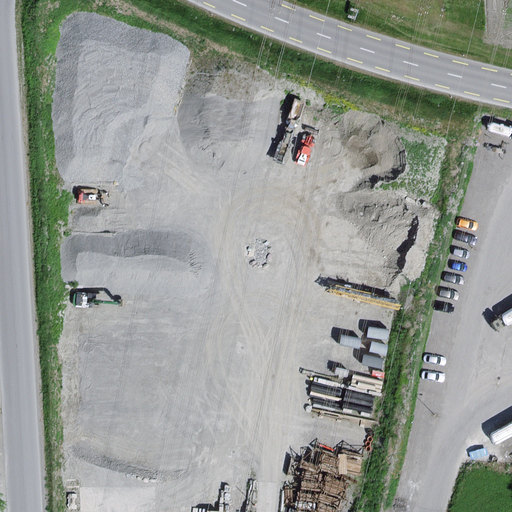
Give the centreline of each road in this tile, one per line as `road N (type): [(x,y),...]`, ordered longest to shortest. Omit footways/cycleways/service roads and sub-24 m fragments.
road 1 (unknown): [(22,506),(189,499),(235,488),(254,472),(268,438),(270,394),(240,199)]
road 2 (unclassified): [(0,108),(22,511)]
road 3 (tertiary): [(511,89),(305,29),(235,0)]
